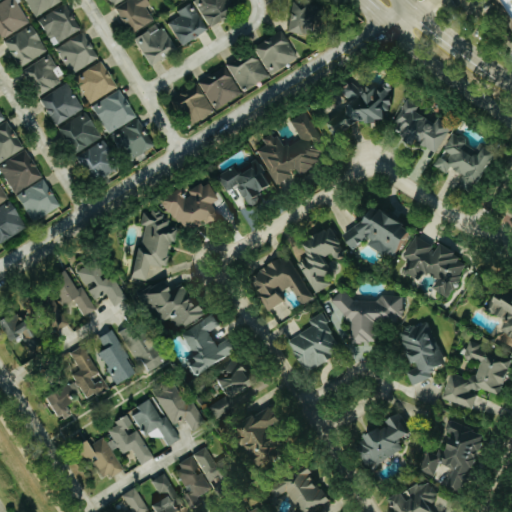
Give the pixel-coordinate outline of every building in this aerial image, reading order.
[(31,22),(16,0),(4,0),(0,3),(0,32),(4,39),(31,22)] [(28,0),(35,15),(63,2),(62,0),(28,0)] [(152,4),(149,0),(127,0),(117,6),(132,33),(155,20),(148,6),(152,4)] [(197,0),(209,26),(236,15),(229,0),(197,0)] [(172,21),(182,44),(208,32),(194,2),(178,10),(181,16),(172,21)] [(307,7),(295,4),(288,29),(314,37),(323,5),(309,2),(307,7)] [(82,31),(68,3),(39,17),(52,45),(82,31)] [(153,66),(178,50),(161,22),(136,38),(153,66)] [(48,50),(32,24),(5,41),(21,67),(48,50)] [(100,58),(86,31),(57,47),(71,74),(100,58)] [(300,61),(286,31),(257,44),(271,74),(300,61)] [(59,67),(50,53),(25,70),(41,95),(62,82),(54,70),(59,67)] [(262,55),(249,59),(248,55),(232,61),(242,90),(271,79),(262,55)] [(89,102),(118,89),(106,61),(76,74),(89,102)] [(243,95),(227,66),(202,81),(218,109),(243,95)] [(393,83),(354,81),(354,87),(349,87),(348,109),(334,109),(333,123),(393,126),(394,99),(392,99),(393,83)] [(56,125),(84,110),(70,83),(42,97),(56,125)] [(216,113),(203,84),(180,94),(193,123),(216,113)] [(137,118),(124,89),(95,103),(108,132),(137,118)] [(438,152),(455,125),(441,117),(438,121),(420,110),(423,105),(412,98),(399,118),(410,125),(405,132),(438,152)] [(103,136),(87,110),(60,127),(77,153),(103,136)] [(279,183),(296,174),(294,170),(301,166),(304,173),(327,160),(323,153),(332,148),(311,110),(293,120),(304,138),(285,148),(276,131),(265,137),(269,144),(260,149),(279,183)] [(129,161),(154,147),(138,119),(113,132),(129,161)] [(0,162),(25,147),(9,120),(0,125),(0,162)] [(503,152),(486,142),(482,149),(456,133),(437,164),(452,173),(456,165),(485,183),(503,152)] [(105,139),(80,154),(96,181),(121,166),(105,139)] [(0,167),(16,193),(44,177),(27,149),(0,165),(0,167)] [(220,174),(227,190),(244,183),(252,203),(267,197),(264,191),(273,187),(261,159),(241,167),(240,166),(220,174)] [(61,208),(47,178),(18,192),(32,221),(61,208)] [(185,234),(221,214),(214,202),(220,199),(210,180),(187,193),(184,188),(166,198),(185,234)] [(0,203),(9,198),(0,183),(0,203)] [(0,241),(1,244),(28,226),(11,200),(0,206),(0,241)] [(347,240),(364,249),(367,242),(402,259),(419,225),(379,205),(368,227),(357,220),(347,240)] [(148,225),(135,275),(159,281),(163,265),(169,267),(181,220),(147,211),(143,224),(148,225)] [(306,241),(312,255),(301,261),(315,292),(334,284),(329,273),(336,271),(330,259),(346,251),(336,228),(306,241)] [(406,269),(421,278),(426,270),(441,279),(436,287),(450,296),(472,261),(443,244),(440,248),(419,235),(406,255),(413,259),(406,269)] [(274,309),(289,300),(284,290),(294,285),(305,304),(314,299),(290,255),(255,275),(274,309)] [(115,275),(109,279),(97,259),(87,265),(98,285),(91,290),(97,300),(109,293),(116,306),(128,298),(115,275)] [(85,286),(79,289),(69,270),(55,277),(69,303),(77,299),(87,316),(98,310),(85,286)] [(211,315),(206,303),(198,306),(189,282),(173,288),(170,281),(142,292),(150,310),(160,306),(165,321),(175,317),(179,328),(211,315)] [(407,295),(386,295),(380,299),(358,299),(347,288),(335,299),(346,312),(346,316),(358,328),(358,341),(381,341),(381,319),(402,319),(407,314),(407,295)] [(504,328),(511,332),(511,298),(508,296),(498,311),(510,319),(504,328)] [(13,341),(24,337),(32,354),(44,348),(28,312),(5,323),(13,341)] [(293,338),(309,371),(346,352),(325,312),(312,319),(316,327),(293,338)] [(184,332),(196,354),(196,355),(199,361),(194,365),(199,375),(241,351),(233,337),(222,344),(214,330),(224,324),(218,313),(184,332)] [(448,365),(432,320),(402,330),(408,348),(414,346),(421,367),(412,371),(417,384),(436,377),(433,370),(448,365)] [(167,361),(149,329),(138,335),(133,326),(123,332),(147,373),(167,361)] [(119,385),(140,373),(115,329),(100,338),(106,350),(101,352),(119,385)] [(445,396),(483,409),(489,393),(502,398),(511,370),(511,357),(472,343),(468,356),(484,362),(478,378),(455,370),(445,396)] [(73,352),(82,369),(75,374),(89,398),(110,386),(106,378),(98,383),(94,376),(101,372),(86,345),(73,352)] [(218,417),(252,399),(247,389),(257,384),(241,355),(220,366),(226,376),(221,378),(230,396),(212,405),(218,417)] [(196,400),(188,404),(178,383),(158,392),(174,425),(188,418),(194,431),(207,424),(196,400)] [(75,413),(70,406),(76,402),(66,388),(51,398),(66,420),(75,413)] [(170,446),(182,439),(169,416),(164,419),(152,398),(133,410),(147,435),(160,428),(170,446)] [(262,460),(276,457),(275,450),(281,449),(280,444),(283,443),(279,423),(284,422),(283,414),(277,415),(276,409),(253,413),(262,460)] [(416,433),(404,413),(391,421),(393,423),(360,443),(374,467),(407,448),(402,441),(416,433)] [(155,458),(130,415),(106,429),(117,448),(120,446),(125,454),(134,449),(143,465),(155,458)] [(464,491),(491,437),(452,418),(447,429),(456,434),(447,451),(442,449),(439,454),(431,450),(422,468),(440,477),(446,463),(457,468),(449,484),(464,491)] [(125,468),(106,436),(93,444),(90,440),(81,446),(88,458),(91,456),(106,480),(125,468)] [(222,496),(243,484),(228,457),(218,463),(209,446),(197,453),(222,496)] [(192,492),(186,495),(192,506),(203,500),(201,495),(214,488),(196,455),(177,465),(192,492)] [(154,480),(165,499),(156,504),(160,511),(183,511),(188,509),(166,473),(154,480)] [(291,486),(301,511),(306,511),(330,502),(319,474),(291,486)] [(443,511),(429,481),(412,489),(413,490),(398,497),(405,511),(443,511)] [(149,511),(151,511),(138,487),(124,495),(133,511),(130,511),(149,511)]
